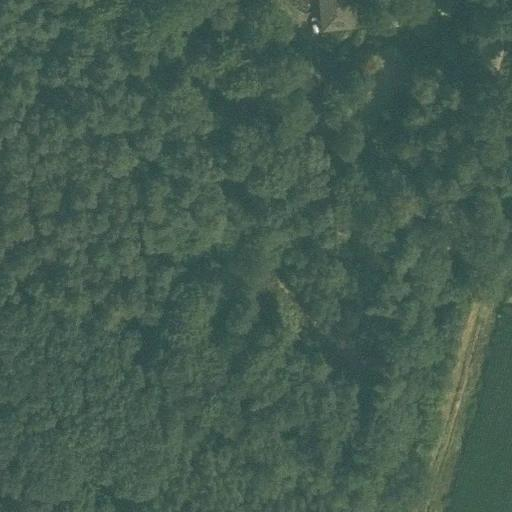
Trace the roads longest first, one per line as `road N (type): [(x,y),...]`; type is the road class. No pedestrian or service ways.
road 1 (unclassified): [(361,511),(454,232)]
road 2 (unclassified): [(454,232),(511,4)]
